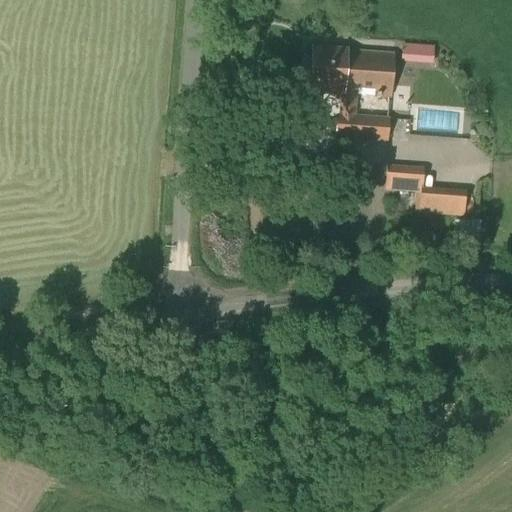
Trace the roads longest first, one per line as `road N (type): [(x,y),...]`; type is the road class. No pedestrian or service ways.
road 1 (tertiary): [(511,285),(338,295),(175,320)]
road 2 (unclassified): [(175,320),(196,0)]
road 3 (unclassified): [(245,511),(190,407),(175,320)]
road 4 (tertiary): [(175,320),(0,345)]
